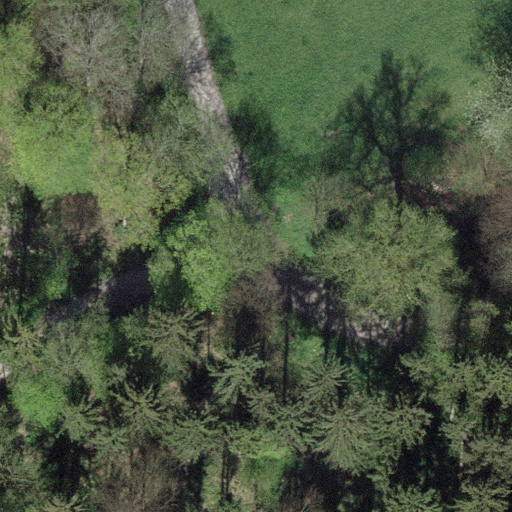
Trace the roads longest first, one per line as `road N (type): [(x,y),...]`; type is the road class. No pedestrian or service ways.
road 1 (track): [(511,331),(360,327),(288,287),(243,224),(177,0)]
road 2 (track): [(243,224),(76,309),(0,364)]
